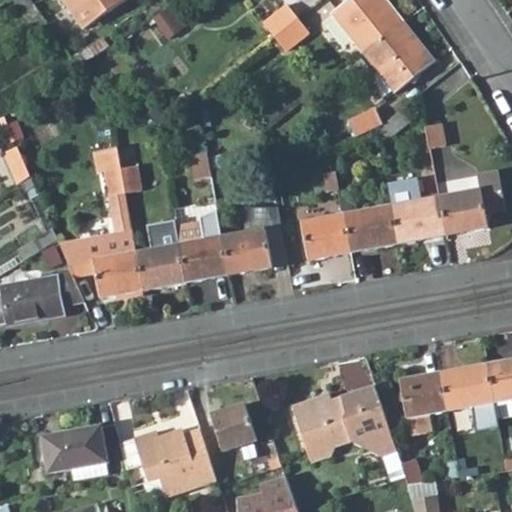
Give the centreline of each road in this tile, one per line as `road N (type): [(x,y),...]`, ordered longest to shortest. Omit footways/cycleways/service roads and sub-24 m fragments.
road 1 (residential): [(511,268),(0,362)]
road 2 (residential): [(0,409),(511,317)]
